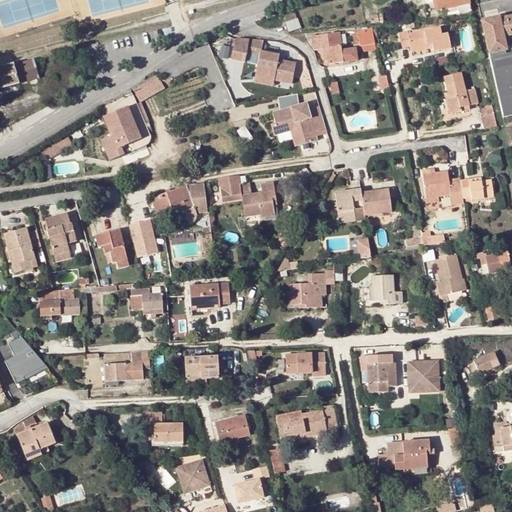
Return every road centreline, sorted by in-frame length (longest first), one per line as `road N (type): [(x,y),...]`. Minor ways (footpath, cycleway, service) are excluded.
road 1 (residential): [(511,329),(56,348)]
road 2 (residential): [(236,8),(209,18),(131,80),(0,153)]
road 3 (residential): [(252,395),(93,405),(47,394),(0,417)]
road 4 (residential): [(236,8),(248,27),(307,52),(336,147)]
road 5 (residential): [(338,155),(168,183)]
road 6 (residential): [(336,147),(402,135),(390,69),(401,62)]
road 7 (residential): [(338,155),(442,141),(454,149)]
